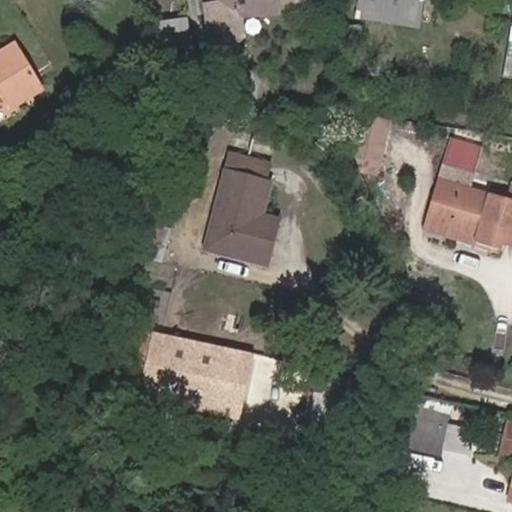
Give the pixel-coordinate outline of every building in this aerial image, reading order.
[(244,10),(281,6),(308,2),(307,0),(223,0),(223,1),(206,4),(211,65),(247,38),(245,18),(244,10)] [(420,28),(424,0),(359,0),(356,18),(420,28)] [(282,13),(281,6),(244,10),(245,18),(282,13)] [(347,26),(350,52),(364,53),(363,28),(347,26)] [(0,88),(2,88),(13,106),(40,90),(15,46),(0,54),(0,88)] [(382,162),(390,120),(357,112),(357,113),(356,113),(355,113),(354,113),(350,129),(351,129),(352,130),(352,131),(352,132),(351,133),(350,133),(360,157),(382,162)] [(468,192),(473,176),(445,167),(440,184),(468,192)] [(228,174),(207,251),(265,267),(271,244),(246,237),(261,182),(228,174)] [(246,237),(271,244),(277,221),(261,217),(270,184),(261,182),(246,237)] [(507,238),(511,239),(511,204),(468,192),(440,184),(427,226),(476,240),(504,248),(505,244),(507,238)] [(476,240),(427,226),(425,233),(473,247),(476,240)] [(155,370),(159,330),(136,328),(131,368),(155,370)] [(387,441),(400,444),(408,409),(395,406),(387,441)] [(408,409),(400,444),(439,452),(447,418),(408,409)] [(501,456),(511,458),(511,424),(509,424),(501,456)]
